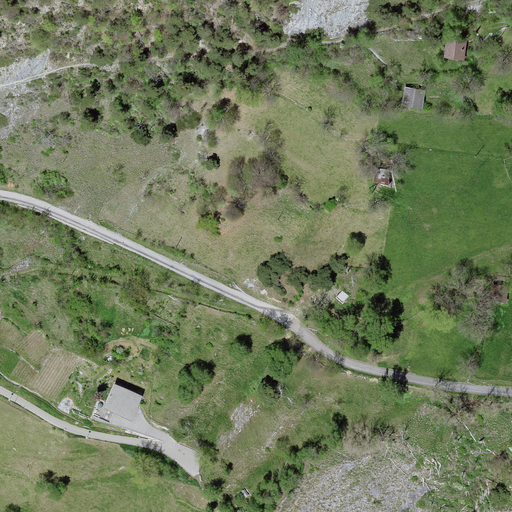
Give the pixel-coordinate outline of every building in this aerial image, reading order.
[(466,40),(445,38),(443,58),(464,60),(466,40)] [(424,91),(406,88),(403,105),(421,108),(424,91)] [(388,172),(379,170),(377,181),(386,183),(388,172)] [(507,287),(494,285),(492,299),(506,301),(507,287)] [(143,397),(114,385),(104,407),(134,419),(143,397)]
